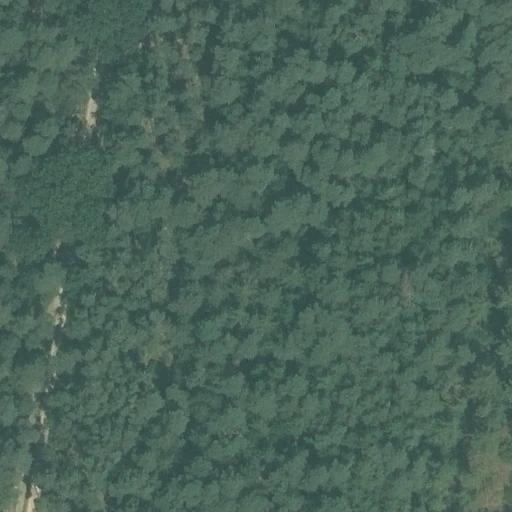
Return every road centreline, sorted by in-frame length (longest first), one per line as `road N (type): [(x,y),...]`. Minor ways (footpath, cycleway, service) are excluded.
road 1 (track): [(109,0),(67,262)]
road 2 (track): [(67,262),(29,511)]
